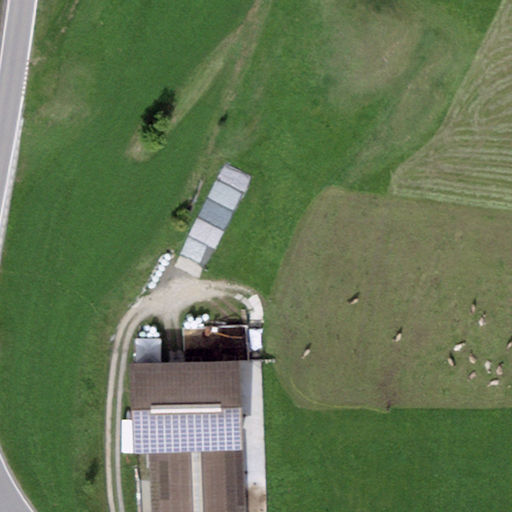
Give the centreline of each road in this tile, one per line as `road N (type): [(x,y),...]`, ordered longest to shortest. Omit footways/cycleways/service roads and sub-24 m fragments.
road 1 (track): [(117,511),(113,394),(128,321),(150,299),(198,290)]
road 2 (tertiary): [(0,134),(20,0)]
